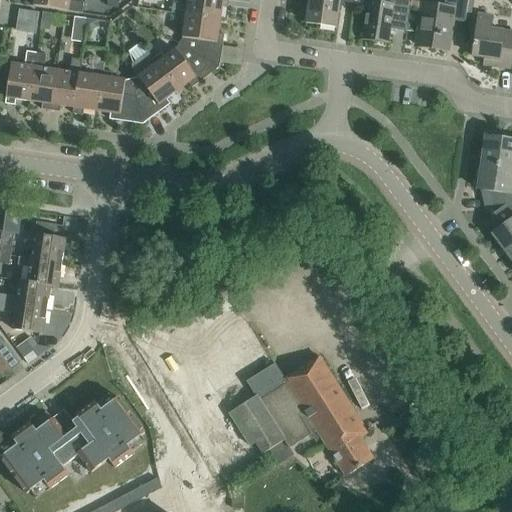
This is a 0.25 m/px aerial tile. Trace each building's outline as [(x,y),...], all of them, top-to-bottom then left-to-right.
[(69,0),(34,0),(33,7),(82,14),(83,3),(69,1),(69,0)] [(187,0),(187,6),(173,4),(171,14),(175,14),(219,20),(221,7),(227,8),(228,0),(187,0)] [(308,0),(305,24),(336,28),(340,3),(354,4),(354,0),(308,0)] [(371,0),(371,2),(368,1),(365,25),(360,24),(358,40),(387,44),(390,30),(406,32),(411,0),(408,0),(371,0)] [(416,46),(447,51),(451,21),(464,23),(467,0),(444,0),(444,8),(422,5),(416,46)] [(19,11),(17,20),(36,23),(38,14),(19,11)] [(175,14),(174,24),(184,25),(182,39),(194,40),(193,53),(218,68),(223,35),(217,34),(219,20),(175,14)] [(499,61),(511,62),(511,33),(490,30),(491,17),(477,15),(471,57),(484,58),(483,66),(498,68),(499,61)] [(36,23),(17,20),(16,30),(35,33),(36,23)] [(161,53),(153,59),(177,92),(188,84),(191,88),(218,68),(193,53),(183,60),(175,50),(164,58),(161,53)] [(29,102),(36,54),(26,52),(24,66),(11,64),(5,104),(14,106),(15,100),(29,102)] [(36,54),(29,102),(42,104),(41,110),(50,111),(56,71),(44,69),(46,55),(36,54)] [(56,71),(50,111),(59,112),(60,107),(73,109),(74,109),(79,74),(81,60),(71,59),(69,73),(56,71)] [(177,92),(153,59),(145,65),(148,70),(137,78),(145,88),(135,95),(142,125),(169,105),(166,100),(177,92)] [(74,109),(73,109),(72,114),(82,116),(83,110),(96,112),(102,72),(103,72),(104,64),(94,62),(92,76),(79,74),(74,109)] [(102,72),(96,112),(110,114),(109,120),(142,125),(135,95),(123,94),(124,81),(111,79),(112,73),(103,72),(102,72)] [(481,163),(511,168),(511,136),(504,135),(503,140),(485,137),(481,163)] [(511,168),(481,163),(477,190),(480,190),(484,209),(504,206),(511,204),(511,168)] [(511,204),(504,206),(484,209),(487,220),(483,223),(492,235),(491,235),(508,258),(511,254),(511,204)] [(18,257),(18,258),(61,264),(65,240),(54,238),(55,226),(36,223),(32,252),(23,251),(22,258),(18,257)] [(0,254),(10,256),(13,235),(1,233),(0,239),(0,254)] [(219,242),(204,252),(211,262),(226,252),(219,242)] [(10,256),(0,254),(0,263),(8,265),(10,256)] [(61,264),(18,258),(17,266),(29,268),(27,283),(50,287),(58,288),(61,264)] [(0,294),(0,303),(46,310),(50,287),(27,283),(19,281),(17,297),(0,294)] [(46,310),(0,303),(0,311),(14,314),(12,330),(43,334),(46,310)] [(14,347),(27,364),(38,356),(24,339),(14,347)] [(20,364),(5,344),(0,347),(0,358),(10,372),(20,364)] [(319,357),(284,380),(288,386),(259,403),(283,441),(268,451),(273,459),(316,432),(345,478),(373,460),(359,439),(367,434),(319,357)] [(246,383),(256,398),(230,414),(250,446),(255,443),(263,455),(268,451),(283,441),(259,403),(288,386),(284,380),(274,365),(246,383)] [(81,424),(70,432),(65,436),(53,419),(52,420),(42,427),(36,432),(30,424),(11,438),(17,446),(0,458),(0,459),(26,495),(43,482),(49,490),(68,476),(62,468),(78,456),(91,473),(108,461),(114,469),(133,455),(127,447),(144,434),(118,398),(100,410),(95,402),(75,417),(81,424)] [(46,412),(36,419),(42,427),(52,420),(46,412)] [(157,479),(149,483),(154,493),(162,489),(157,479)] [(149,483),(141,487),(147,497),(154,493),(149,483)] [(141,487),(134,491),(139,500),(147,497),(141,487)] [(134,491),(127,495),(132,504),(139,500),(134,491)] [(127,495),(119,498),(125,508),(132,504),(127,495)] [(119,498),(112,502),(117,511),(125,508),(119,498)] [(117,511),(112,502),(105,506),(107,511),(117,511)]
